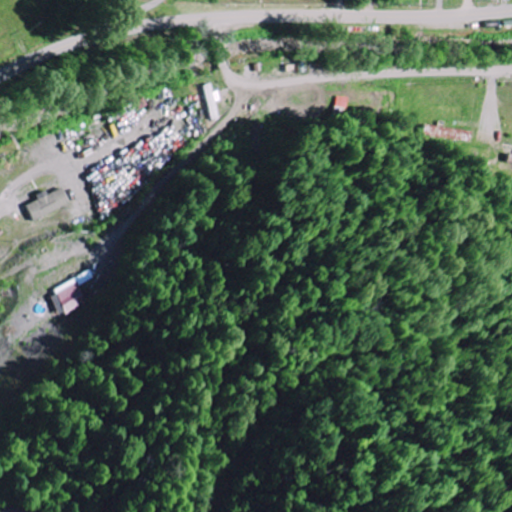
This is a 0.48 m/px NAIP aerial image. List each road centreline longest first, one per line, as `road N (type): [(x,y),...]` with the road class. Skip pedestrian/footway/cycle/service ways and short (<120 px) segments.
road 1 (tertiary): [(0,74),(153,23),(511,7)]
road 2 (residential): [(215,18),(237,85),(511,70)]
